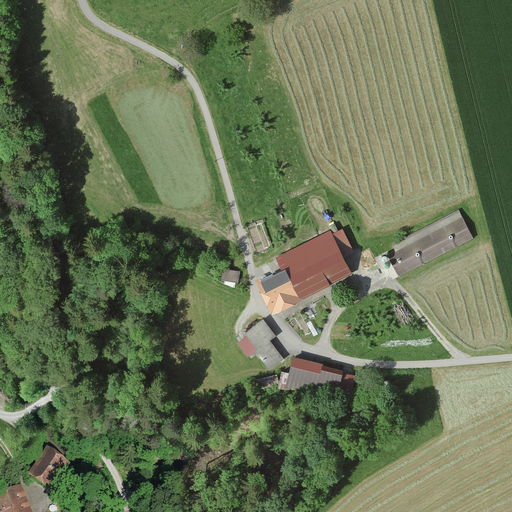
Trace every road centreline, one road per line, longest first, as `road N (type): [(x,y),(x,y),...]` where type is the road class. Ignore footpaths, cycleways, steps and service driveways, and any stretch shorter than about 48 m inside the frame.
road 1 (track): [(0,131),(59,392)]
road 2 (track): [(466,361),(389,284),(335,310),(321,355)]
